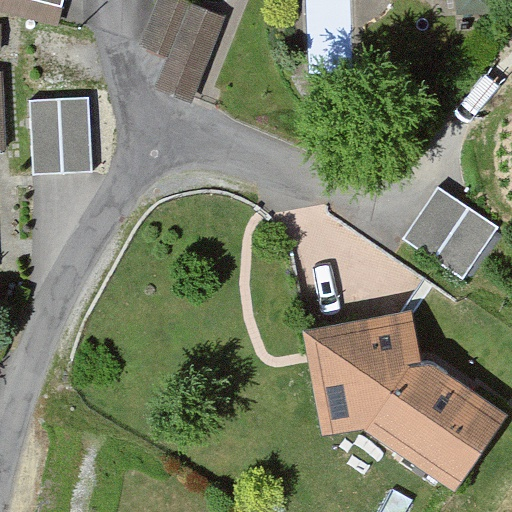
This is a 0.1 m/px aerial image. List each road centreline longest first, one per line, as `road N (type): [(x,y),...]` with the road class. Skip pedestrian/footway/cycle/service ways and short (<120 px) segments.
road 1 (residential): [(362,207),(165,123),(40,356),(5,511)]
road 2 (unknown): [(151,151),(121,85),(107,0)]
